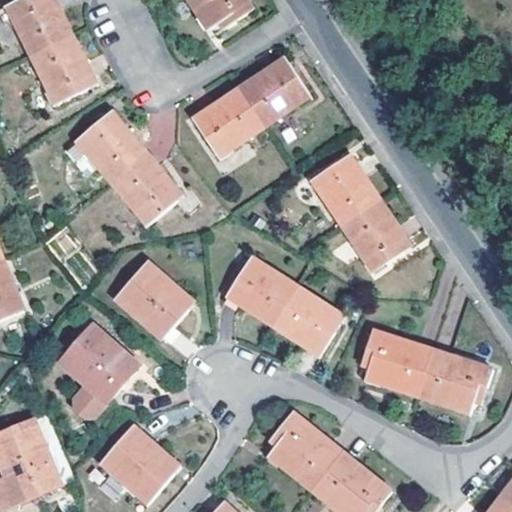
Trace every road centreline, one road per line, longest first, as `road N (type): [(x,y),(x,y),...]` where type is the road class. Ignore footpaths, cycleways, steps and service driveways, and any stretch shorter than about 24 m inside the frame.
road 1 (residential): [(511,318),(306,5)]
road 2 (residential): [(511,427),(473,463),(448,472),(419,462),(296,383),(279,380),(256,393)]
road 3 (residential): [(306,5),(170,86),(156,78),(118,11)]
road 4 (residential): [(256,393),(229,444),(175,511)]
